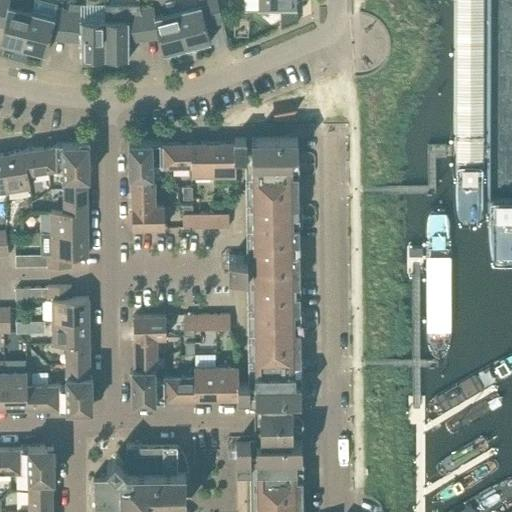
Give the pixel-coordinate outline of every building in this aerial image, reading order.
[(0,38),(0,43),(22,49),(32,12),(9,6),(10,0),(0,0),(0,20),(4,21),(0,38)] [(199,0),(201,5),(178,11),(187,48),(210,42),(205,20),(222,16),(217,0),(199,0)] [(258,0),(258,9),(297,9),(296,0),(258,0)] [(140,4),(104,4),(105,21),(105,59),(108,59),(109,60),(110,60),(110,61),(111,61),(112,61),(113,61),(113,62),(114,62),(115,62),(116,62),(117,62),(118,62),(119,62),(120,61),(121,61),(122,60),(123,60),(124,59),(129,59),(129,36),(144,34),(140,9),(140,4)] [(51,33),(66,35),(69,10),(57,8),(54,18),(32,12),(22,49),(45,55),(51,33)] [(152,8),(140,9),(144,34),(158,32),(164,54),(187,48),(178,11),(155,17),(152,8)] [(81,12),(69,10),(66,35),(81,36),(81,59),(105,59),(105,21),(80,21),(81,12)] [(298,137),(252,138),(255,400),(260,400),(260,414),(261,431),(261,436),(261,438),(261,442),(256,442),(256,511),(296,511),(297,510),(303,510),(303,509),(303,478),(296,478),(296,468),(302,468),(302,467),(302,441),(291,441),(291,437),(293,437),(293,430),(292,414),(292,403),(290,404),(291,399),(301,399),(301,373),(301,372),(295,372),(294,362),(301,362),(301,360),(300,331),(300,330),(294,330),(294,310),(300,310),(300,308),(299,227),(299,226),(293,226),(292,206),(299,206),(299,204),(298,175),(298,174),(292,174),(291,157),(298,157),(298,154),(298,152),(298,137)] [(246,138),(234,138),(234,142),(235,142),(236,156),(246,156),(246,138)] [(130,175),(132,175),(132,174),(152,174),(152,164),(129,141),(130,175)] [(161,141),(129,141),(152,164),(161,163),(161,143),(161,141)] [(192,142),(161,143),(161,163),(160,166),(192,165),(192,142)] [(213,142),(192,142),(192,165),(192,174),(214,174),(213,142)] [(234,142),(213,142),(214,174),(236,174),(236,156),(235,142),(234,142)] [(57,168),(63,168),(89,143),(56,143),(56,145),(57,168)] [(63,168),(63,177),(87,177),(89,177),(89,143),(63,168)] [(28,173),(57,168),(56,145),(24,150),(30,186),(28,173)] [(30,186),(24,150),(2,153),(7,189),(30,186)] [(132,175),(132,209),(155,209),(155,204),(155,173),(152,174),(132,174),(132,175)] [(87,177),(63,177),(64,210),(87,209),(87,177)] [(183,186),(184,199),(192,199),(192,186),(183,186)] [(155,209),(132,209),(133,227),(165,227),(164,204),(155,204),(155,209)] [(183,205),(183,216),(193,216),(193,205),(183,205)] [(51,210),(51,232),(88,232),(87,209),(64,210),(51,210)] [(183,216),(183,227),(193,227),(193,216),(183,216)] [(5,230),(0,230),(0,255),(9,254),(5,230)] [(47,253),(47,266),(47,267),(71,267),(71,255),(88,255),(88,232),(51,232),(51,253),(47,253)] [(16,266),(26,266),(26,253),(15,254),(16,266)] [(37,253),(26,253),(26,266),(37,266),(37,253)] [(47,253),(37,253),(37,266),(47,266),(47,253)] [(229,253),(229,278),(248,278),(248,260),(246,260),(246,253),(229,253)] [(52,299),(52,320),(89,320),(89,297),(71,297),(71,285),(47,285),(47,287),(47,299),(52,299)] [(16,299),(27,299),(27,287),(16,287),(16,299)] [(27,299),(37,299),(37,287),(27,287),(27,299)] [(37,299),(47,299),(47,287),(37,287),(37,299)] [(10,307),(0,307),(0,331),(10,331),(10,307)] [(215,313),(208,314),(208,328),(216,328),(215,313)] [(134,314),(134,337),(157,336),(157,337),(166,337),(166,334),(166,314),(134,314)] [(184,314),(184,328),(194,328),(194,314),(184,314)] [(31,320),(18,321),(18,332),(31,332),(31,320)] [(66,343),(66,347),(89,347),(89,320),(52,320),(53,343),(66,343)] [(134,337),(134,367),(134,368),(155,367),(155,368),(157,368),(157,337),(157,336),(134,337)] [(185,342),(185,354),(194,354),(194,342),(185,342)] [(66,347),(66,375),(90,375),(90,374),(89,347),(66,347)] [(194,366),(194,375),(195,375),(195,398),(216,398),(216,365),(194,366)] [(238,365),(216,365),(216,398),(238,397),(239,397),(239,382),(238,365)] [(132,367),(132,401),(155,377),(155,368),(155,367),(134,368),(134,367),(132,367)] [(5,408),(27,407),(27,371),(4,371),(5,408)] [(27,407),(59,407),(60,407),(60,384),(27,384),(27,371),(27,407)] [(66,375),(66,383),(92,409),(92,374),(90,374),(90,375),(66,375)] [(163,375),(163,377),(164,377),(164,398),(165,398),(195,398),(195,375),(194,375),(163,375)] [(155,377),(132,401),(165,400),(165,398),(164,398),(164,377),(163,377),(155,377)] [(239,397),(238,397),(238,400),(250,400),(250,382),(239,382),(239,397)] [(60,407),(59,407),(60,409),(92,409),(66,383),(60,384),(60,407)] [(228,447),(228,457),(236,457),(237,469),(251,469),(251,442),(236,442),(236,447),(228,447)] [(126,469),(123,466),(124,465),(115,457),(107,465),(116,474),(116,473),(119,476),(93,476),(93,511),(170,511),(178,505),(186,505),(186,469),(178,469),(178,443),(126,443),(126,469)] [(45,445),(21,445),(21,447),(22,447),(22,471),(29,470),(29,479),(52,478),(52,479),(54,479),(54,462),(54,453),(45,453),(45,445)] [(0,470),(22,471),(22,447),(21,447),(0,447),(0,470)] [(52,479),(52,478),(29,479),(29,511),(52,511),(52,479)]
